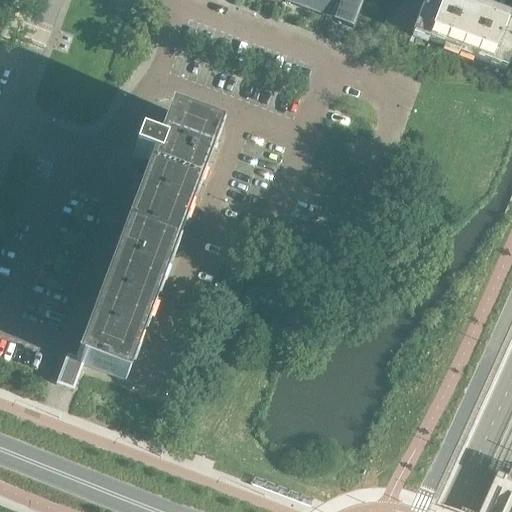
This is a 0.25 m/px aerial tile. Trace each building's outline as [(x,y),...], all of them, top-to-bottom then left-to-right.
[(307,13),(311,0),(286,0),(285,4),(286,2),(308,10),(307,12),(307,13)] [(330,21),(337,0),(311,0),(307,13),(308,13),(309,10),(330,18),(329,21),(330,21)] [(337,0),(330,21),(331,19),(352,27),(351,29),(352,30),(363,0),(337,0)] [(424,0),(411,35),(506,71),(511,54),(511,16),(466,0),(424,0)] [(125,382),(186,218),(218,134),(173,117),(161,150),(138,142),(132,158),(149,164),(75,363),(125,382)] [(304,254),(326,262),(331,248),(310,240),(304,254)]
